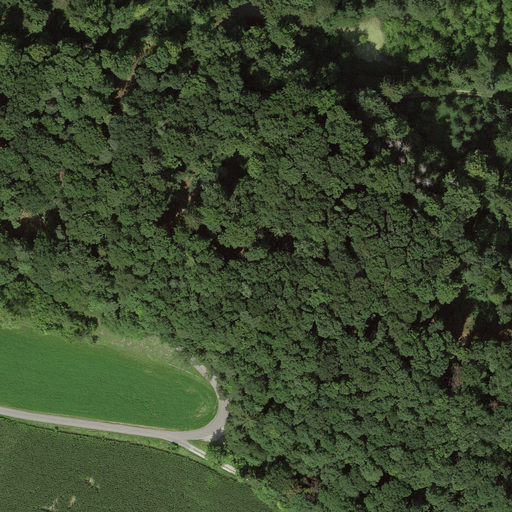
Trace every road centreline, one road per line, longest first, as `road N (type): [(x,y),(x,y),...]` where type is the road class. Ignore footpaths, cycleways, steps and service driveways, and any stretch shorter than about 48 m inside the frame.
road 1 (unclassified): [(237,0),(116,234),(123,266),(216,384),(223,400),(217,426),(177,438),(0,411)]
road 2 (track): [(511,101),(359,95),(331,85),(263,15)]
road 3 (track): [(177,438),(264,486),(347,511)]
